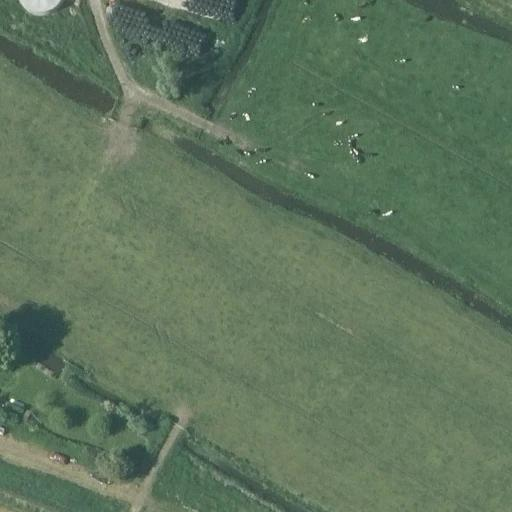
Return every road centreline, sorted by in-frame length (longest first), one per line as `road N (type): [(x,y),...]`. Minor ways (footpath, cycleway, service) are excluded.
road 1 (track): [(163,511),(0,447)]
road 2 (track): [(134,511),(179,419),(212,376)]
